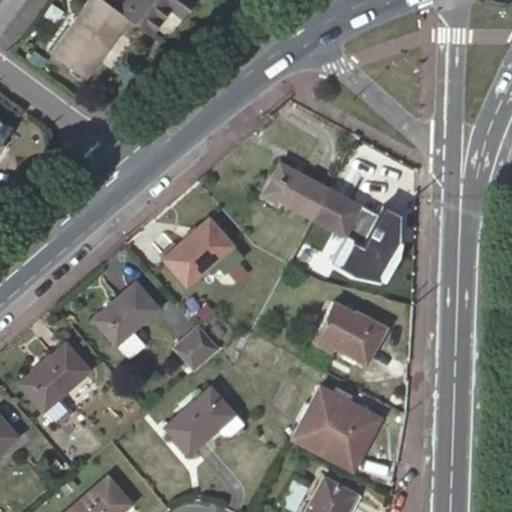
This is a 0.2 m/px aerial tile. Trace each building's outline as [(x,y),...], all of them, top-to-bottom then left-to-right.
[(118,14),(100,0),(90,0),(50,53),(84,79),(127,20),(118,14)] [(127,20),(147,34),(167,8),(175,14),(185,0),(127,0),(118,14),(127,20)] [(0,138),(8,128),(0,121),(0,138)] [(312,218),(329,188),(279,161),(267,186),(263,193),(283,203),(312,218)] [(277,215),(283,203),(263,193),(267,186),(261,184),(252,201),(277,215)] [(379,214),(329,188),(312,218),(362,245),(379,214)] [(233,245),(209,217),(162,258),(186,286),(210,265),(233,245)] [(233,245),(210,265),(221,277),(244,258),(233,245)] [(135,281),(93,319),(116,346),(137,327),(158,308),(135,281)] [(386,327),(353,310),(333,348),(344,353),(357,360),(366,365),(386,327)] [(205,345),(188,325),(179,333),(196,354),(205,345)] [(116,346),(120,350),(140,331),(137,327),(116,346)] [(42,410),(59,395),(89,370),(65,341),(19,383),(42,410)] [(355,365),(357,360),(344,353),(342,358),(355,365)] [(217,429),(234,413),(211,385),(164,427),(188,454),(217,429)] [(73,412),(59,395),(42,410),(57,426),(73,412)] [(370,414),(338,397),(318,434),(351,452),(370,414)] [(244,424),(234,413),(217,429),(222,435),(230,436),(244,424)] [(0,450),(17,435),(0,415),(0,450)] [(117,496),(123,491),(108,475),(65,511),(121,511),(127,507),(117,496)] [(346,511),(356,493),(324,476),(305,511),(346,511)] [(133,502),(123,491),(117,496),(127,507),(133,502)]
